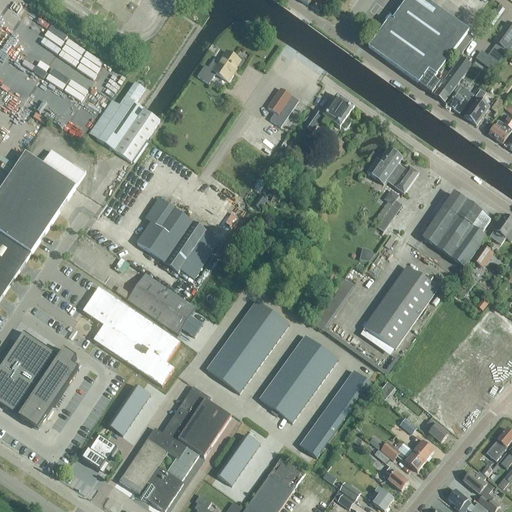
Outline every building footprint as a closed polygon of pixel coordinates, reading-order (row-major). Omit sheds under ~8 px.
[(327,0),(297,0),(308,7),(311,3),(313,5),(310,8),(318,14),(328,0),(327,0)] [(456,52),(468,35),(469,34),(422,0),(408,0),(392,22),(390,21),(370,48),(386,60),(385,62),(418,87),(428,72),(436,78),(440,71),(448,61),(448,62),(456,52)] [(505,51),(511,41),(511,27),(507,24),(493,43),(505,51)] [(468,35),(456,52),(461,56),(473,39),(468,35)] [(486,69),(492,60),(481,52),(475,60),(486,69)] [(205,67),(197,79),(209,87),(216,76),(228,84),(233,76),(232,76),(237,68),(238,69),(241,69),(244,63),(244,61),(238,57),(236,58),(235,59),(226,53),(218,65),(214,62),(209,70),(205,67)] [(444,105),(471,68),(461,60),(434,97),(444,105)] [(428,72),(418,87),(432,96),(446,76),(440,71),(436,78),(428,72)] [(135,85),(96,141),(131,165),(160,123),(135,106),(144,92),(135,85)] [(281,130),(298,104),(281,91),(268,110),(275,115),(270,122),(281,130)] [(476,128),(489,109),(481,103),(486,96),(480,92),(475,99),(477,101),(464,119),(476,128)] [(460,116),(468,104),(454,94),(446,106),(460,116)] [(347,131),(351,124),(351,122),(347,120),(354,110),(337,98),(323,118),(326,120),(322,125),(329,130),(333,125),(340,130),(340,129),(344,131),(347,131)] [(499,98),(492,109),(498,113),(505,103),(499,98)] [(313,135),(324,119),(315,112),(304,129),(313,135)] [(511,119),(509,118),(503,126),(499,123),(489,137),(502,146),(511,132),(511,119)] [(398,167),(402,160),(388,151),(383,159),(379,164),(376,162),(367,175),(383,187),(387,182),(395,188),(394,189),(404,197),(419,176),(409,169),(406,172),(398,167)] [(74,168),(51,153),(42,167),(25,155),(0,193),(0,301),(31,256),(86,174),(74,167),(74,168)] [(232,218),(241,205),(213,186),(204,199),(232,218)] [(273,191),(269,197),(272,200),(278,204),(283,196),(277,192),(276,194),(273,191)] [(262,195),(253,207),(259,211),(268,199),(262,195)] [(453,196),(423,240),(464,270),(485,240),(480,236),(490,222),(453,196)] [(180,272),(187,277),(213,238),(193,225),(158,201),(144,221),(151,225),(136,247),(178,275),(180,272)] [(384,234),(403,207),(396,202),(392,207),(377,229),(384,234)] [(511,244),(511,242),(511,234),(510,233),(511,230),(511,226),(511,227),(511,225),(511,223),(505,218),(490,239),(501,247),(505,240),(511,244)] [(483,271),(494,255),(483,248),(472,263),(483,271)] [(362,250),(359,262),(369,264),(375,257),(368,252),(362,250)] [(117,256),(111,267),(124,275),(130,264),(117,256)] [(395,352),(437,292),(406,271),(364,330),(395,352)] [(128,303),(177,336),(181,331),(185,324),(190,318),(195,310),(167,291),(154,282),(146,277),(128,303)] [(342,280),(314,326),(325,333),(352,286),(342,280)] [(162,389),(174,371),(166,366),(180,345),(128,310),(117,303),(99,291),(83,314),(104,328),(94,343),(162,389)] [(488,306),(482,301),(476,309),(482,313),(488,306)] [(256,304),(207,373),(239,396),(289,327),(256,304)] [(198,333),(202,326),(190,318),(185,324),(198,333)] [(193,339),(198,333),(185,324),(181,331),(193,339)] [(24,334),(0,369),(0,406),(38,432),(53,409),(54,409),(79,371),(72,367),(76,361),(64,352),(59,358),(24,334)] [(511,342),(506,338),(499,346),(511,356),(511,342)] [(305,339),(259,403),(273,412),(271,414),(277,418),(278,416),(292,426),(337,362),(305,339)] [(511,356),(499,346),(493,355),(506,366),(511,359),(511,356)] [(98,369),(107,356),(95,347),(85,360),(98,369)] [(493,355),(485,363),(499,375),(506,366),(493,355)] [(354,375),(300,449),(316,461),(370,386),(354,375)] [(387,384),(382,391),(389,396),(394,390),(387,384)] [(469,384),(461,392),(475,404),(482,395),(469,384)] [(135,388),(108,429),(122,439),(150,398),(135,388)] [(193,390),(166,430),(167,431),(163,437),(155,431),(119,485),(139,498),(148,504),(160,511),(165,511),(183,486),(181,485),(199,457),(204,460),(231,420),(208,405),(206,403),(208,399),(193,390)] [(461,392),(454,401),(468,412),(475,404),(461,392)] [(454,401),(448,409),(461,421),(468,412),(454,401)] [(71,454),(95,415),(76,403),(51,442),(71,454)] [(448,409),(440,418),(454,429),(461,421),(448,409)] [(417,431),(405,421),(400,428),(411,437),(417,431)] [(436,428),(430,423),(427,425),(425,426),(432,432),(429,436),(441,445),(448,437),(436,427),(436,428)] [(497,443),(486,456),(496,464),(507,450),(506,450),(511,442),(511,435),(507,431),(497,443)] [(89,453),(82,462),(100,474),(101,473),(106,465),(116,449),(99,437),(89,453)] [(245,438),(217,478),(232,488),(259,448),(245,438)] [(379,450),(383,445),(374,438),(370,443),(379,450)] [(362,443),(356,439),(352,443),(358,448),(362,443)] [(414,455),(425,464),(434,454),(423,446),(424,444),(417,439),(414,443),(420,447),(414,455)] [(380,453),(390,461),(394,464),(401,455),(388,444),(380,453)] [(390,461),(380,453),(379,452),(374,457),(386,466),(390,461)] [(511,454),(501,466),(504,469),(507,471),(511,464),(511,454),(511,455),(511,454)] [(417,475),(425,464),(414,455),(408,462),(402,457),(399,462),(406,467),(406,466),(417,475)] [(245,511),(280,511),(299,485),(306,475),(284,459),(247,510),(245,511)] [(487,479),(492,472),(487,468),(481,474),(487,479)] [(401,494),(408,485),(390,469),(386,474),(391,479),(388,483),(401,494)] [(476,478),(471,475),(463,484),(479,497),(482,492),(488,497),(493,491),(488,486),(486,487),(482,484),(485,481),(479,475),(476,478)] [(361,496),(345,485),(339,493),(355,504),(361,496)] [(380,511),(386,511),(394,502),(379,491),(374,497),(378,500),(373,507),(380,511)] [(474,509),(472,507),(456,493),(448,502),(455,509),(454,511),(455,511),(466,511),(467,511),(468,511),(486,511),(478,505),(474,509)] [(348,511),(349,511),(354,505),(343,497),(338,504),(348,511)] [(207,511),(211,505),(200,498),(196,505),(198,506),(195,511),(196,511),(207,511)] [(482,499),(478,503),(488,511),(497,511),(498,511),(500,508),(493,502),(490,506),(482,499)]
